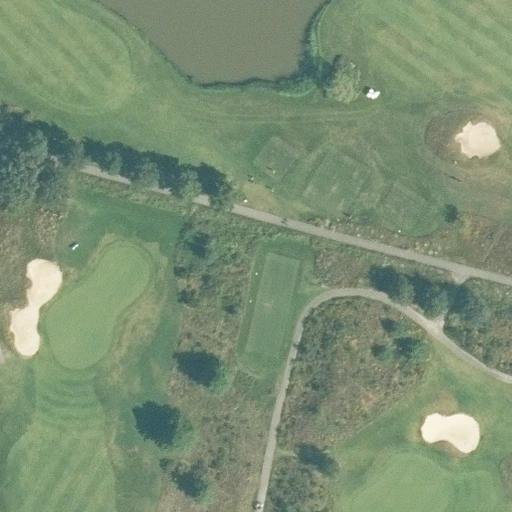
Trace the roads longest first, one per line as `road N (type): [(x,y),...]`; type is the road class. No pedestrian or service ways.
road 1 (track): [(511,282),(0,145)]
road 2 (track): [(257,511),(300,324),(320,298),(347,291),(387,299),(464,356),(511,379)]
